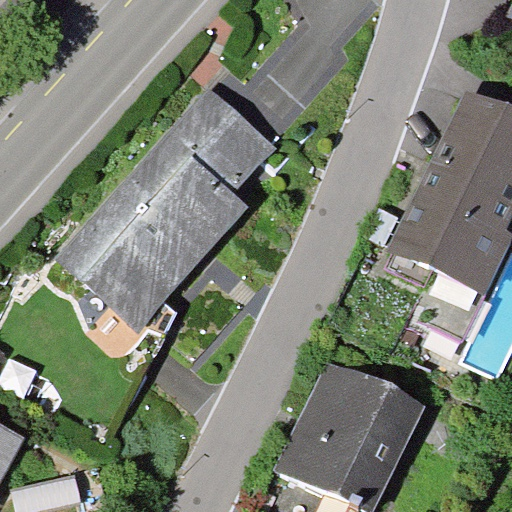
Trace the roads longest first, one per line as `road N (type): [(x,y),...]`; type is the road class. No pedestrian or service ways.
road 1 (residential): [(198,511),(414,57),(418,0)]
road 2 (tertiary): [(163,0),(0,177)]
